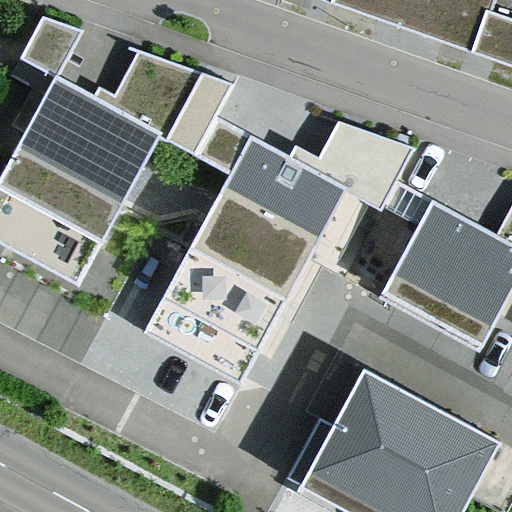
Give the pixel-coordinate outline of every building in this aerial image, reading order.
[(511,0),(306,0),(344,12),(382,24),(427,37),(472,51),(511,63),(511,0)] [(59,53),(0,159),(0,225),(82,270),(168,113),(59,53)] [(239,183),(167,298),(250,349),(364,167),(252,98),(211,165),(239,183)] [(400,168),(353,264),(511,340),(511,205),(505,219),(400,168)] [(465,511),(507,432),(361,356),(289,495),(321,511),(465,511)]
